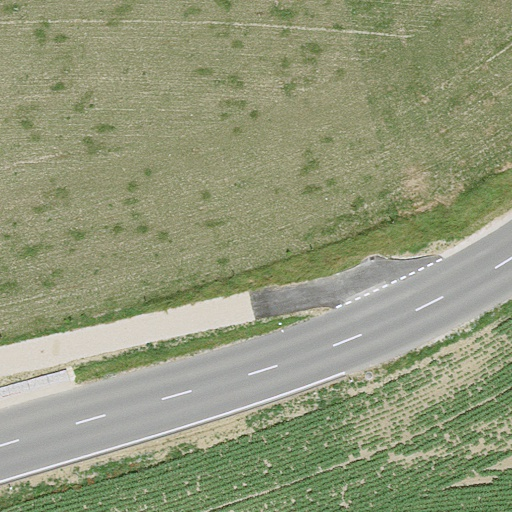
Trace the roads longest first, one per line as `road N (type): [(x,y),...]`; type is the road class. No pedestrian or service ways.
road 1 (tertiary): [(511,270),(490,286),(175,407),(0,458)]
road 2 (track): [(0,364),(511,255)]
